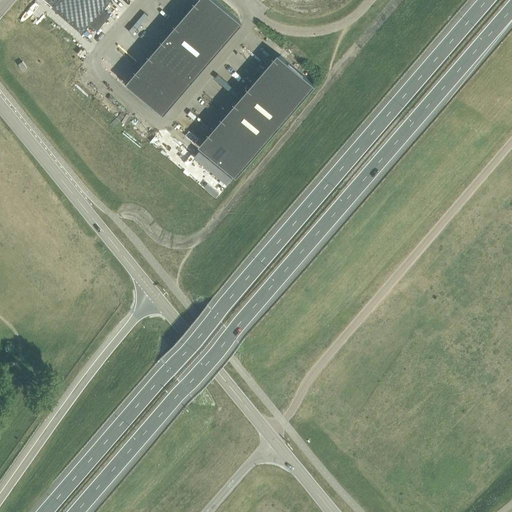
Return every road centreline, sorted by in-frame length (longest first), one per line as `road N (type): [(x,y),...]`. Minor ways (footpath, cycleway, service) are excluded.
road 1 (trunk): [(486,0),(44,511)]
road 2 (trunk): [(76,511),(511,7)]
road 3 (trunk): [(153,294),(0,500)]
road 4 (tertiary): [(153,294),(0,107)]
road 5 (tertiary): [(270,437),(153,294)]
